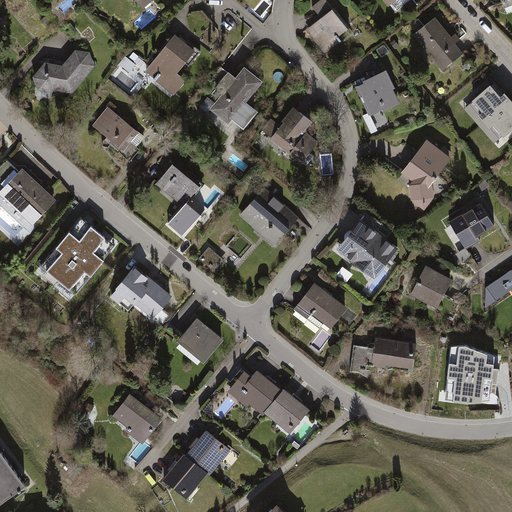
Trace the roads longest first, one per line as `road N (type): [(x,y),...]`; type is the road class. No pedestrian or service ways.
road 1 (residential): [(282,0),(285,40),(345,126),(348,171),(334,210),(248,325)]
road 2 (residential): [(248,325),(0,109)]
road 3 (residential): [(511,428),(460,431),(395,421),(332,392),(248,325)]
